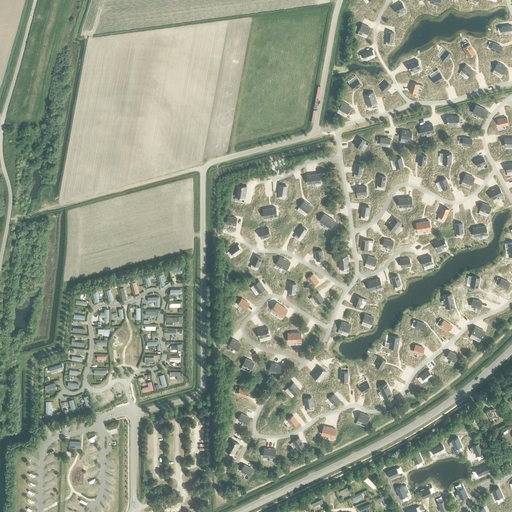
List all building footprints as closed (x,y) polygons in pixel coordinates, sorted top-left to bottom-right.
[(402,3),(394,7),(397,13),(405,9),(402,3)] [(362,24),(359,30),(367,34),(370,28),(362,24)] [(387,32),(386,41),(393,42),(394,33),(387,32)] [(493,43),(490,49),(499,53),(501,46),(493,43)] [(470,45),(464,48),(469,57),(475,54),(470,45)] [(372,50),(363,53),(365,59),(374,56),(372,50)] [(446,50),(440,57),(446,61),(452,54),(446,50)] [(417,60),(407,64),(410,71),(420,67),(417,60)] [(498,63),(494,69),(503,74),(506,67),(498,63)] [(466,65),(461,70),(462,70),(469,76),(473,70),(466,65)] [(440,73),(431,78),(435,84),(444,79),(440,73)] [(361,84),(357,79),(350,84),(354,90),(361,84)] [(391,85),(386,80),(383,84),(380,87),(385,92),(391,85)] [(410,89),(409,91),(416,93),(418,84),(412,82),(410,88),(410,89)] [(373,92),(365,95),(368,106),(376,103),(373,92)] [(343,102),(339,108),(339,109),(347,113),(351,107),(343,102)] [(482,108),(476,105),(472,112),(477,115),(476,117),(477,118),(482,108)] [(477,118),(478,119),(480,116),(484,118),(488,111),(482,108),(477,118)] [(447,121),(447,125),(459,125),(459,116),(447,116),(447,121)] [(506,117),(497,119),(499,126),(508,124),(506,117)] [(432,123),(425,125),(428,133),(428,135),(430,135),(429,133),(434,131),(432,123)] [(425,125),(419,127),(421,135),(426,133),(427,136),(428,135),(428,133),(425,125)] [(402,130),(401,138),(410,139),(412,132),(407,131),(402,130)] [(365,140),(359,137),(356,143),(354,145),(360,148),(365,141),(365,140)] [(390,139),(389,139),(381,137),(381,138),(380,144),(389,146),(390,139)] [(463,138),(462,144),(471,146),(472,139),(463,138)] [(444,153),(443,164),(451,164),(451,154),(444,153)] [(425,165),(426,156),(419,155),(418,164),(425,165)] [(483,156),(475,160),(477,167),(486,163),(483,156)] [(403,166),(401,157),(394,159),(396,168),(403,166)] [(361,174),(363,165),(356,164),(355,168),(354,173),(355,173),(361,174)] [(465,174),(462,181),(471,185),(474,178),(465,174)] [(384,186),(385,177),(379,175),(378,179),(377,185),(384,186)] [(445,178),(439,181),(443,189),(449,187),(445,178)] [(244,198),(246,187),(238,185),(236,197),(244,198)] [(287,186),(280,185),(278,194),(285,195),(287,186)] [(357,194),(366,194),(366,186),(356,187),(357,194)] [(492,190),(488,192),(492,200),(498,197),(503,194),(499,186),(492,190)] [(304,200),(299,206),(307,212),(312,206),(308,203),(304,200)] [(482,203),(480,209),(488,213),(491,206),(482,203)] [(369,207),(362,206),(361,215),(368,216),(369,207)] [(442,206),(438,216),(445,219),(449,209),(442,206)] [(324,214),(320,221),(324,224),(323,226),(324,226),(325,225),(329,218),(326,215),(324,214)] [(227,223),(236,225),(237,218),(228,217),(227,223)] [(401,222),(394,217),(387,226),(394,231),(401,222)] [(325,225),(324,226),(325,227),(326,225),(330,228),(335,221),(331,219),(329,218),(325,225)] [(423,222),(416,223),(417,231),(422,230),(423,233),(424,233),(423,222)] [(296,234),(302,237),(308,228),(302,225),(296,234)] [(479,227),(473,228),(474,236),(479,235),(479,238),(481,238),(479,227)] [(268,228),(266,229),(259,231),(261,238),(270,235),(268,228)] [(433,242),(436,250),(437,249),(446,245),(444,238),(433,242)] [(392,248),(393,241),(384,239),(383,246),(391,248),(392,248)] [(230,250),(234,256),(241,250),(237,245),(230,250)] [(315,251),(317,260),(323,259),(322,250),(315,251)] [(256,255),(252,264),(258,266),(262,258),(256,255)] [(347,256),(339,257),(340,268),(348,268),(349,268),(347,256)] [(366,262),(374,265),(377,259),(368,256),(366,262)] [(423,266),(432,263),(430,256),(421,258),(423,266)] [(283,258),(280,257),(276,264),(286,270),(290,262),(283,258)] [(409,258),(400,260),(401,266),(410,265),(409,258)] [(313,285),(319,281),(315,276),(313,274),(308,278),(313,285)] [(391,277),(394,286),(400,284),(398,275),(391,277)] [(472,276),(470,286),(478,287),(480,278),(472,276)] [(379,278),(373,280),(376,288),(376,290),(378,290),(377,287),(382,286),(379,278)] [(501,279),(498,285),(507,289),(509,282),(501,279)] [(373,280),(367,282),(369,290),(374,288),(375,291),(376,290),(376,288),(373,280)] [(264,288),(259,281),(254,285),(259,292),(264,288)] [(318,292),(313,296),(318,303),(324,299),(322,297),(318,292)] [(453,300),(452,294),(443,295),(444,298),(444,300),(441,301),(442,302),(453,300)] [(353,304),(359,306),(362,298),(356,295),(353,304)] [(159,297),(148,297),(148,302),(155,301),(155,306),(160,306),(159,297)] [(242,298),(238,304),(245,309),(249,304),(242,298)] [(473,300),(471,306),(480,308),(482,302),(473,300)] [(282,306),(277,302),(272,309),(276,312),(274,315),(275,315),(282,306)] [(282,317),(287,310),(282,306),(275,315),(277,316),(278,314),(282,317)] [(109,310),(104,310),(104,313),(100,313),(100,317),(104,317),(104,322),(109,322),(109,310)] [(363,321),(371,324),(373,317),(365,314),(362,321),(363,321)] [(452,326),(444,320),(440,326),(448,332),(452,326)] [(339,329),(348,332),(351,325),(344,322),(341,321),(339,329)] [(417,321),(415,327),(423,331),(426,324),(417,321)] [(471,333),(472,333),(481,338),(485,331),(475,326),(471,333)] [(269,335),(268,327),(257,330),(259,338),(259,337),(269,335)] [(389,347),(398,349),(399,337),(391,336),(389,347)] [(232,338),(228,345),(237,350),(241,344),(232,338)] [(422,354),(424,348),(415,345),(413,351),(422,354)] [(450,351),(447,357),(455,362),(458,356),(450,351)] [(380,357),(379,357),(375,365),(381,368),(386,360),(380,357)] [(246,358),(243,364),(251,368),(254,362),(246,358)] [(271,362),(269,371),(280,374),(283,366),(271,362)] [(326,372),(320,366),(312,375),(319,381),(326,372)] [(429,369),(420,375),(425,380),(433,374),(429,369)] [(148,387),(142,389),(143,393),(154,390),(151,382),(147,383),(148,387)] [(294,395),(300,390),(293,382),(288,387),(288,388),(294,395)] [(360,387),(363,393),(369,389),(371,388),(368,382),(360,387)] [(389,389),(387,383),(379,386),(381,391),(378,392),(379,393),(389,389)] [(240,388),(238,394),(247,397),(250,391),(240,387),(240,388)] [(379,393),(380,395),(382,394),(384,398),(392,395),(389,389),(379,393)] [(340,401),(334,394),(329,399),(336,405),(340,401)] [(311,397),(305,398),(306,407),(313,406),(311,397)] [(486,412),(485,412),(486,415),(488,414),(490,419),(495,417),(497,416),(495,414),(494,411),(495,411),(495,410),(495,409),(494,409),(493,409),(491,410),(490,409),(486,411),(486,412)] [(357,420),(366,423),(369,416),(360,412),(357,419),(357,420)] [(249,418),(241,413),(238,419),(246,423),(246,424),(249,418)] [(293,415),(288,419),(293,426),(293,427),(299,423),(293,415)] [(330,428),(323,426),(321,434),(328,436),(330,428)] [(328,436),(334,437),(336,429),(330,428),(328,436)] [(304,445),(299,437),(293,441),(298,449),(304,445)] [(452,441),(449,442),(451,447),(453,445),(455,449),(461,446),(457,437),(451,440),(452,441)] [(239,444),(231,440),(226,450),(234,454),(239,444)] [(472,447),(469,448),(471,452),(474,451),(476,455),(482,453),(478,443),(472,446),(472,447)] [(441,444),(432,448),(435,455),(439,453),(440,456),(445,454),(443,451),(444,450),(441,444)] [(264,448),(263,457),(275,458),(276,449),(264,448)] [(418,452),(412,454),(415,462),(421,460),(418,452)] [(241,471),(249,475),(252,469),(244,465),(241,471)] [(485,465),(476,469),(479,475),(483,473),(484,476),(489,474),(487,471),(488,471),(485,465)] [(396,467),(387,471),(390,478),(399,474),(396,467)] [(402,485),(396,488),(400,498),(406,495),(404,491),(407,489),(406,485),(403,486),(402,485)] [(458,493),(455,495),(457,499),(460,498),(460,499),(467,496),(463,487),(457,490),(458,493)] [(493,491),(491,492),(492,495),(494,494),(496,498),(502,496),(498,487),(492,490),(493,491)] [(421,491),(420,492),(422,498),(431,494),(428,488),(424,490),(423,488),(420,489),(421,491)] [(444,501),(438,504),(440,508),(439,509),(439,511),(440,511),(442,511),(441,511),(443,511),(448,510),(444,501)]
